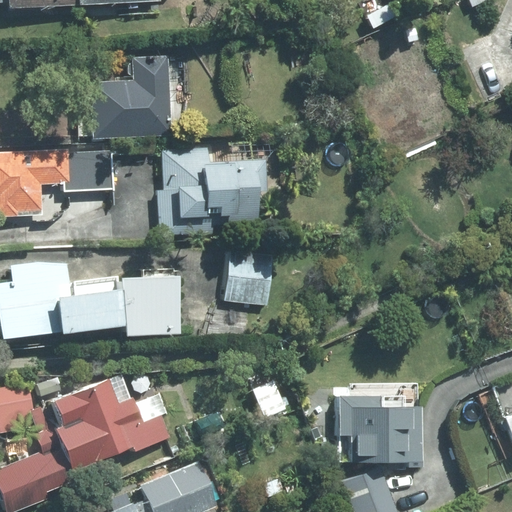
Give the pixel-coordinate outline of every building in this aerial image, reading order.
[(387,0),(386,0),(363,15),(372,28),(396,13),(387,0)] [(80,136),(164,133),(161,53),(125,54),(126,78),(78,80),(80,136)] [(202,147),(155,149),(157,190),(151,190),(153,232),(205,230),(205,224),(251,222),(250,191),(260,190),(258,159),(203,161),(202,147)] [(60,148),(0,150),(0,214),(34,214),(33,183),(61,182),(60,148)] [(267,253),(223,249),(218,300),(262,304),(267,253)] [(104,276),(105,287),(67,292),(63,264),(31,267),(30,261),(1,265),(3,281),(0,281),(0,335),(110,323),(111,334),(170,332),(168,274),(104,276)] [(23,383),(0,385),(0,429),(25,426),(22,419),(30,416),(36,430),(28,434),(35,454),(0,468),(0,504),(2,510),(40,497),(38,491),(62,482),(58,471),(122,447),(124,450),(163,435),(155,413),(134,421),(125,397),(110,402),(100,378),(26,406),(23,383)] [(329,395),(329,460),(415,460),(416,406),(370,406),(370,395),(329,395)] [(511,411),(496,417),(511,455),(511,454),(511,411)] [(132,484),(137,496),(94,511),(190,511),(210,505),(193,461),(132,484)] [(415,511),(400,474),(360,490),(368,511),(415,511)]
